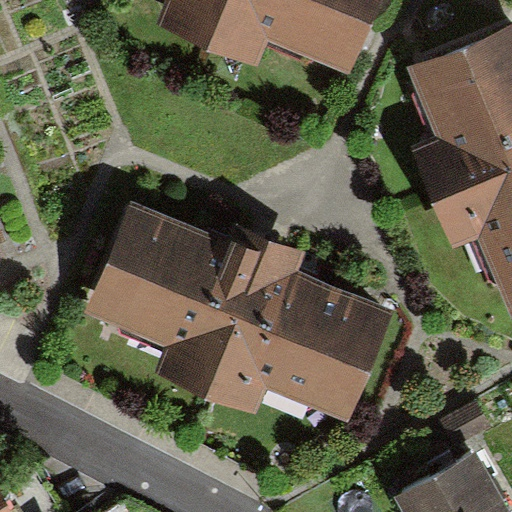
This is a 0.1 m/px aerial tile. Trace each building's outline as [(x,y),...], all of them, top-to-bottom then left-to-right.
[(173,0),(183,4),(173,28),(250,60),(262,30),(349,66),(377,0),(173,0)] [(511,32),(413,72),(440,139),(415,148),(453,243),(482,231),(511,305),(511,32)] [(228,228),(140,190),(87,312),(182,353),(171,377),(264,417),(277,388),(355,423),(403,313),(320,277),(333,245),(238,204),(228,228)] [(0,243),(10,240),(0,216),(0,243)] [(487,427),(473,402),(440,421),(454,446),(487,427)] [(511,511),(511,509),(478,449),(396,496),(405,511),(511,511)] [(0,511),(15,511),(2,490),(9,477),(0,471),(0,511)]
